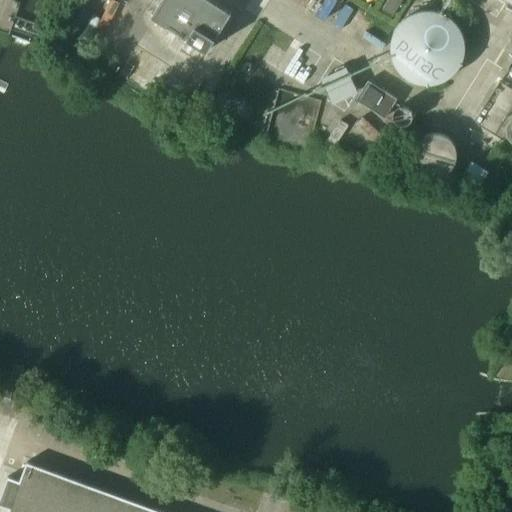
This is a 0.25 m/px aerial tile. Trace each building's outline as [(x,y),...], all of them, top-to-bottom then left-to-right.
[(97,0),(92,15),(112,22),(119,0),(97,0)] [(231,13),(210,0),(161,0),(151,17),(207,52),(231,13)] [(390,0),(384,10),(393,16),(403,0),(390,0)] [(455,52),(455,46),(455,40),(453,34),(449,27),(446,22),(441,19),(435,15),(429,13),(423,13),(416,13),(409,15),(403,19),(398,22),(395,26),(392,32),(390,38),(389,45),(389,52),(391,58),(395,66),(398,70),(404,74),(409,77),(414,78),(421,79),(428,79),(435,77),(440,74),(446,70),(449,65),(453,58),(455,52)] [(316,57),(299,47),(294,56),(274,44),(265,58),(302,80),(316,57)] [(325,77),(336,102),(360,92),(349,66),(325,77)] [(385,117),(397,98),(368,80),(356,99),(385,117)] [(511,113),(511,114),(505,115),(502,116),(498,119),(494,125),(493,132),(494,138),(495,141),(498,145),(503,148),(509,150),(511,149),(511,113)] [(454,160),(450,133),(424,137),(428,164),(454,160)] [(0,502),(10,506),(7,511),(163,511),(26,462),(21,477),(8,472),(0,493),(0,502)]
